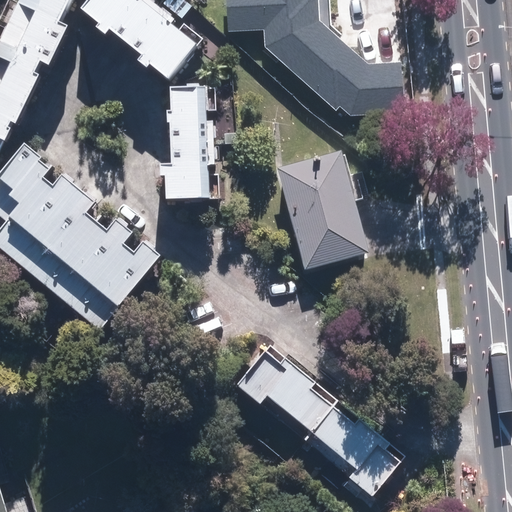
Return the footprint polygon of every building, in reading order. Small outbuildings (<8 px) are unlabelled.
[(10,138),(7,137),(10,131),(14,133),(38,85),(34,83),(40,71),(47,75),(66,36),(59,32),(74,0),(21,0),(0,43),(0,62),(12,68),(0,92),(0,151),(2,148),(4,150),(10,138)] [(127,0),(94,0),(80,19),(167,88),(194,54),(127,0)] [(369,65),(320,21),(318,0),(225,0),(227,32),(263,30),(264,46),(336,110),(340,106),(351,116),(404,113),(401,63),(369,65)] [(171,173),(163,174),(164,207),(208,206),(203,95),(168,96),(171,173)] [(49,179),(38,170),(40,167),(23,153),(3,178),(0,181),(0,223),(6,228),(0,235),(0,255),(99,335),(114,317),(115,318),(138,290),(143,283),(159,264),(141,250),(132,261),(121,252),(130,242),(114,228),(105,239),(84,222),(94,210),(61,184),(52,195),(42,187),(49,179)] [(340,155),(276,173),(304,274),(368,257),(340,155)] [(358,424),(352,430),(309,394),(313,388),(284,364),(279,369),(264,356),(236,390),(259,409),(266,401),(354,473),(348,481),(371,500),(397,470),(381,457),(388,449),(358,424)]
